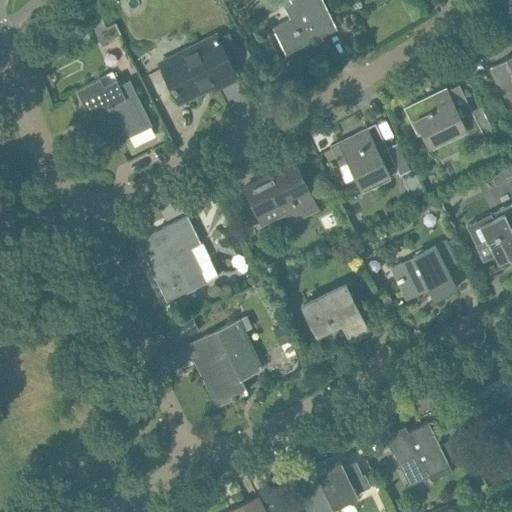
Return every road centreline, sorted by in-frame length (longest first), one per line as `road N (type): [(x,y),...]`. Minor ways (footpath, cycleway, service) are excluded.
road 1 (residential): [(75,212),(485,0)]
road 2 (unclassified): [(195,461),(511,313)]
road 3 (residential): [(195,461),(75,212)]
road 4 (residential): [(75,212),(3,67)]
